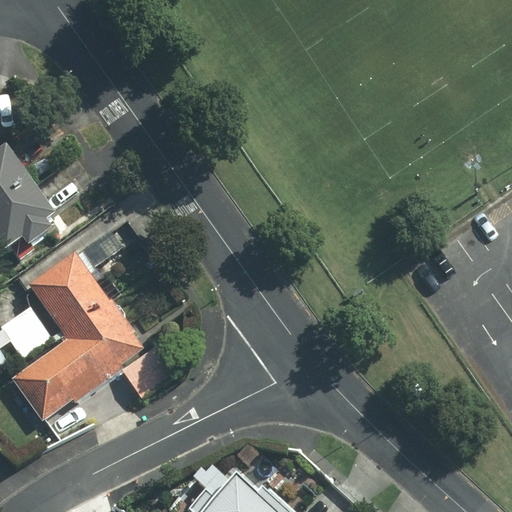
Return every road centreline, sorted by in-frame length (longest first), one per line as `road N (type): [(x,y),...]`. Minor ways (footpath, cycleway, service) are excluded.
road 1 (tertiary): [(52,0),(314,365)]
road 2 (residential): [(31,511),(68,485),(314,365)]
road 3 (tertiary): [(314,365),(466,511)]
